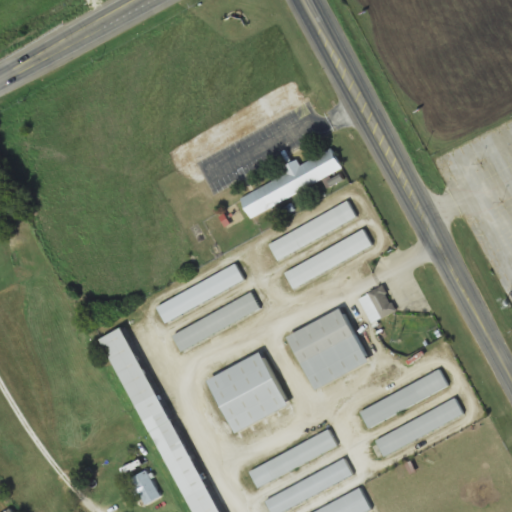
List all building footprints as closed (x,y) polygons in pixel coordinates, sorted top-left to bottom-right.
[(285,171),(288,176),(241,198),(250,217),(344,172),(332,148),(285,171)] [(358,221),(350,204),(269,242),(277,259),(358,221)] [(374,249),(366,232),(285,271),(293,287),(374,249)] [(157,305),(165,322),(246,283),(238,267),(157,305)] [(397,311),(383,286),(359,300),(373,325),(397,311)] [(262,312),(254,295),(173,334),(181,351),(262,312)] [(317,391),(371,365),(344,310),(290,336),(317,391)] [(219,511),(129,327),(107,338),(191,511),(219,511)] [(290,408),(264,354),(211,380),(237,434),(290,408)] [(450,391),(442,373),(360,410),(368,427),(450,391)] [(376,439),(383,456),(465,419),(458,402),(376,439)] [(339,450),(331,433),(250,470),(258,488),(339,450)] [(284,511),(355,479),(347,462),(266,500),(271,511),(284,511)] [(161,497),(148,472),(132,480),(146,506),(161,497)] [(317,511),(372,511),(363,492),(317,511)]
